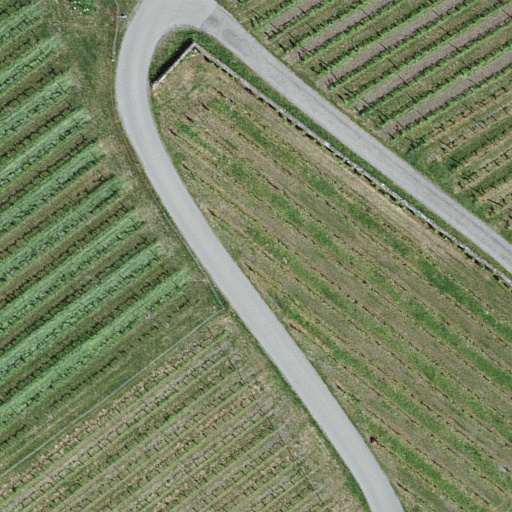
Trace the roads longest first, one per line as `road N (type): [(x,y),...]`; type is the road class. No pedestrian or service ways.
road 1 (track): [(387,511),(338,424),(262,327),(156,164),(132,87),(166,0)]
road 2 (track): [(181,0),(511,265)]
